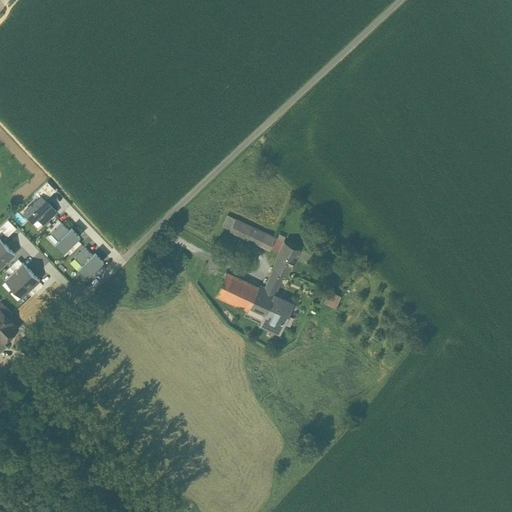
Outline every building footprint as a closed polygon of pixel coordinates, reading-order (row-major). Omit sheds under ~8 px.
[(41,195),(45,199),(55,189),(47,181),(34,193),(38,197),(41,195)] [(32,220),(36,216),(43,223),(56,211),(45,199),(41,195),(38,197),(23,211),(32,220)] [(270,248),(275,237),(235,218),(230,229),(270,248)] [(0,226),(0,228),(7,236),(16,227),(8,219),(0,226)] [(71,227),(68,229),(62,222),(51,232),(57,239),(54,243),(62,252),(65,249),(76,238),(80,235),(71,227)] [(284,241),(275,237),(270,248),(279,252),(284,241)] [(76,238),(65,249),(69,254),(81,243),(76,238)] [(298,247),(285,240),(284,241),(279,252),(272,266),(274,266),(284,271),(286,272),(298,247)] [(0,267),(14,253),(6,245),(0,250),(0,267)] [(95,251),(92,254),(85,247),(74,257),(81,264),(78,268),(86,276),(88,274),(100,263),(103,259),(95,251)] [(7,269),(11,274),(22,263),(18,259),(7,269)] [(11,274),(4,279),(13,288),(31,271),(23,262),(22,263),(11,274)] [(100,263),(88,274),(92,278),(104,267),(100,263)] [(284,271),(274,266),(264,288),(264,289),(274,293),(284,271)] [(31,271),(13,288),(22,297),(27,291),(39,280),(40,279),(31,271)] [(215,293),(248,308),(258,286),(257,286),(226,271),(215,293)] [(39,280),(27,291),(31,295),(43,285),(39,280)] [(264,288),(257,285),(257,286),(258,286),(248,308),(250,304),(265,311),(266,312),(274,293),(264,289),(264,288)] [(341,292),(331,288),(326,300),(336,305),(341,292)] [(292,302),(274,293),(266,312),(265,311),(260,323),(279,332),(292,302)] [(12,313),(0,301),(0,309),(7,318),(12,313)] [(0,339),(2,342),(16,329),(17,328),(7,318),(0,309),(0,339)]
